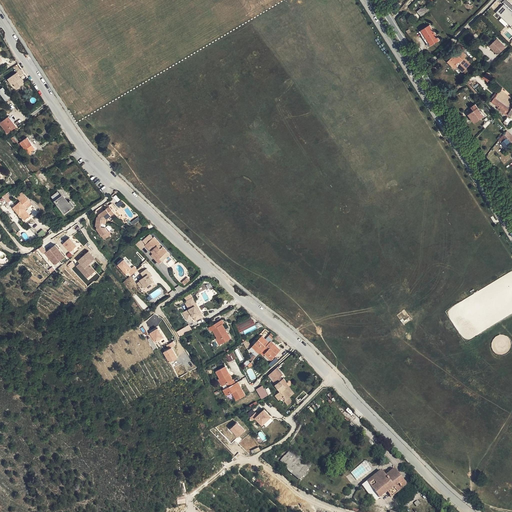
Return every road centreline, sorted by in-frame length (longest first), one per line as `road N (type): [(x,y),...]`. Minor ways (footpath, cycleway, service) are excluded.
road 1 (residential): [(116,183),(331,376)]
road 2 (tertiary): [(367,0),(511,233)]
road 3 (tertiary): [(511,217),(377,0)]
road 4 (residential): [(0,18),(73,134),(116,183)]
road 5 (residential): [(331,376),(471,511)]
road 6 (residential): [(116,183),(31,249),(0,221)]
road 7 (residential): [(331,376),(294,413),(292,431),(240,461)]
